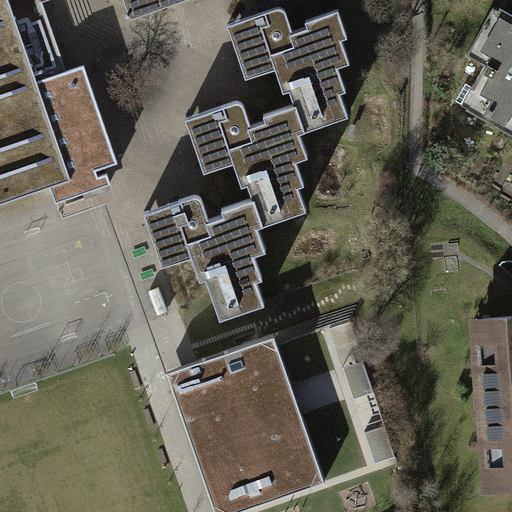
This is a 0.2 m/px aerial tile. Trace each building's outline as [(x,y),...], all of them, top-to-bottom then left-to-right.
[(0,0),(0,204),(62,183),(117,164),(84,69),(62,77),(38,7),(45,5),(58,0),(118,0),(129,30),(186,11),(182,0),(0,0)] [(193,255),(216,324),(258,309),(234,238),(303,214),(280,146),(343,125),(335,99),(340,97),(331,72),(342,69),(333,43),(340,41),(330,11),(284,27),(278,10),(220,30),(243,100),(176,123),(199,195),(144,213),(158,267),(165,264),(193,255)] [(511,29),(502,23),(443,114),(499,150),(511,129),(511,29)] [(511,319),(464,322),(475,501),(511,498),(511,319)] [(198,362),(167,373),(215,511),(237,511),(328,481),(300,398),(278,334),(198,362)] [(347,366),(354,400),(374,396),(366,362),(347,366)] [(371,445),(376,463),(396,458),(391,440),(371,445)]
